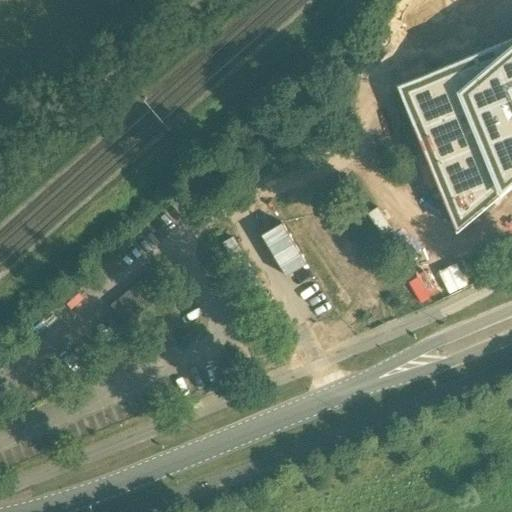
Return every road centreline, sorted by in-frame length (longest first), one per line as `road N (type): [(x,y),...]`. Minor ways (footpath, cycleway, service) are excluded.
road 1 (secondary): [(25,511),(88,496),(342,393)]
road 2 (unclassified): [(0,177),(204,0)]
road 3 (secondary): [(511,310),(342,393)]
road 4 (secondary): [(342,393),(412,376),(511,336)]
